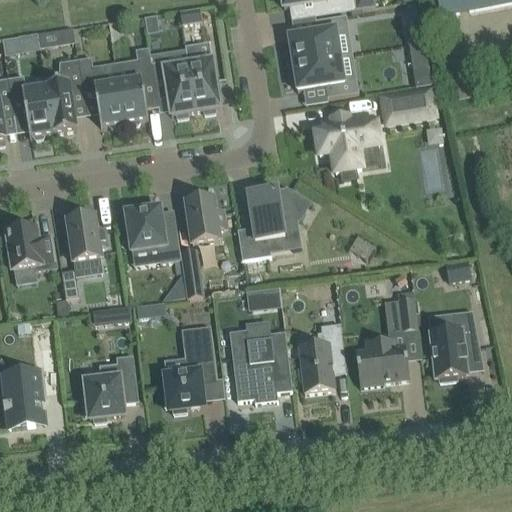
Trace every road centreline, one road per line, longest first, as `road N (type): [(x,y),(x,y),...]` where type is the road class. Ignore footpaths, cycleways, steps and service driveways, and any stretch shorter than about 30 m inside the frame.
road 1 (tertiary): [(0,511),(511,446)]
road 2 (residential): [(0,197),(239,159),(258,148),(264,128),(244,0)]
